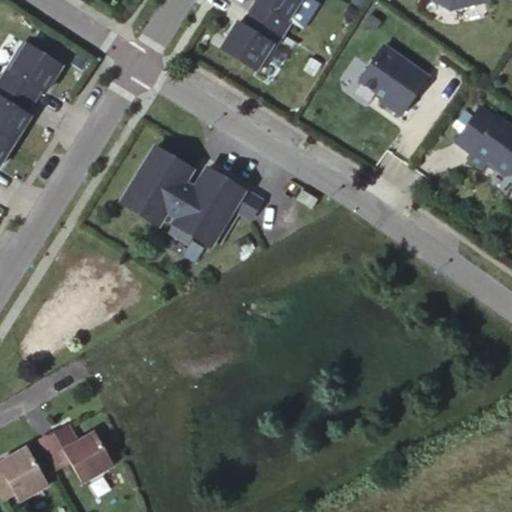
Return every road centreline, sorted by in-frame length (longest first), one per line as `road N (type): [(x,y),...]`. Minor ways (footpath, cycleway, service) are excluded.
road 1 (residential): [(137,59),(511,309)]
road 2 (residential): [(137,59),(0,282)]
